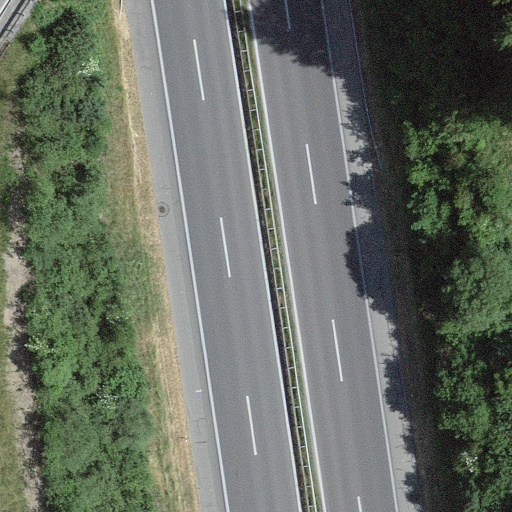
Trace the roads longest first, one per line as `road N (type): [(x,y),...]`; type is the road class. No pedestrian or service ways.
road 1 (motorway): [(188,0),(264,511)]
road 2 (motorway): [(360,511),(285,0)]
